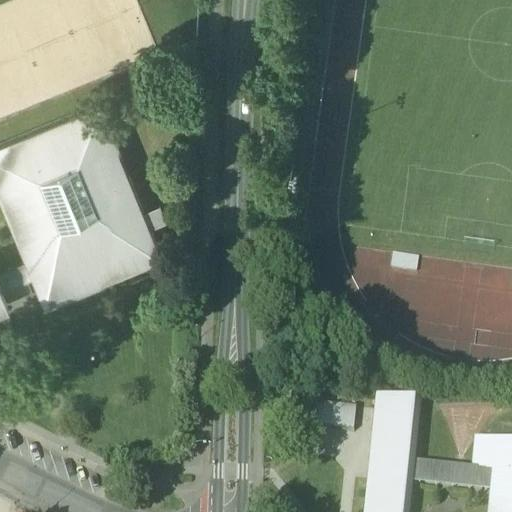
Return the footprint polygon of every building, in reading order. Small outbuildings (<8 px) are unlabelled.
[(100,104),(0,145),(0,200),(25,261),(31,277),(44,308),(163,259),(100,104)] [(25,261),(0,271),(0,288),(1,290),(31,277),(25,261)] [(410,511),(422,405),(379,401),(366,511),(410,511)] [(308,431),(355,435),(357,412),(310,407),(308,431)] [(498,445),(477,443),(474,474),(495,476),(498,445)] [(511,511),(511,446),(498,445),(495,476),(493,494),(491,511),(511,511)] [(474,474),(416,468),(414,486),(493,494),(495,476),(474,474)]
